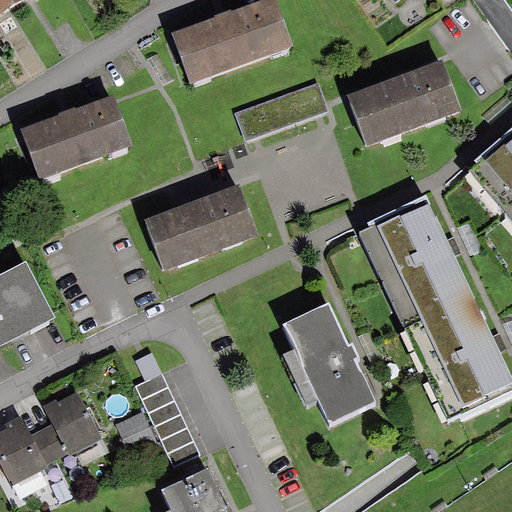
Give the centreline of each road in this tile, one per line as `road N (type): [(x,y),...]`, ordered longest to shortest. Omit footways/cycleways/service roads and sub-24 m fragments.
road 1 (residential): [(175,311),(434,182),(511,110)]
road 2 (residential): [(272,511),(175,311)]
road 3 (residential): [(0,117),(181,0)]
road 4 (residential): [(0,398),(175,311)]
